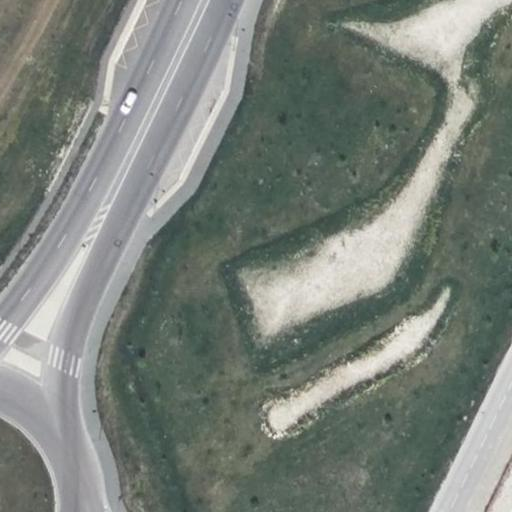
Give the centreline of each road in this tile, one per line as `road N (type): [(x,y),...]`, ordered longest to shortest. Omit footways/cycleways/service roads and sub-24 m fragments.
road 1 (unclassified): [(57,427),(63,360),(217,0)]
road 2 (unclassified): [(160,0),(122,93),(0,327)]
road 3 (unclassified): [(511,366),(443,511)]
